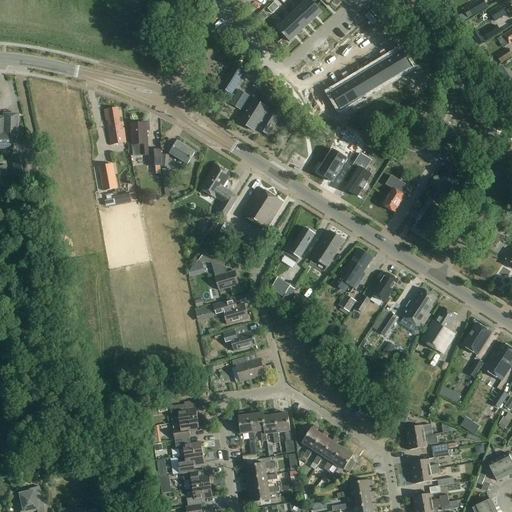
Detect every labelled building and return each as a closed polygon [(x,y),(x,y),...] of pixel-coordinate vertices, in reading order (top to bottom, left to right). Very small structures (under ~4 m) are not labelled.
[(311,0),(306,0),(301,5),(314,19),(322,12),(311,0)] [(415,0),(391,0),(410,11),(415,0)] [(470,19),(489,8),(483,0),(482,0),(465,11),(470,19)] [(511,0),(508,3),(506,0),(489,12),(495,22),(509,13),(511,18),(511,17),(511,0)] [(314,19),(301,5),(293,13),(306,27),(314,19)] [(306,27),(293,13),(284,21),(298,35),(306,27)] [(298,35),(284,21),(277,28),(290,42),(298,35)] [(488,41),(502,33),(498,26),(484,34),(488,41)] [(511,28),(503,35),(508,43),(511,40),(511,28)] [(479,46),(485,43),(478,30),(472,33),(479,46)] [(502,65),(511,57),(511,53),(509,49),(497,57),(502,65)] [(402,51),(393,57),(403,73),(412,68),(402,51)] [(393,57),(384,62),(394,78),(403,73),(393,57)] [(494,61),(489,65),(492,70),(497,67),(494,61)] [(384,62),(375,67),(385,84),(394,78),(384,62)] [(231,94),(245,71),(234,64),(220,88),(231,94)] [(375,67),(367,73),(376,89),(385,84),(375,67)] [(502,85),(511,79),(505,71),(497,76),(502,85)] [(367,73),(358,78),(367,94),(376,89),(367,73)] [(358,78),(349,83),(359,99),(367,94),(358,78)] [(349,83),(340,88),(350,105),(359,99),(349,83)] [(340,88),(331,94),(341,110),(350,105),(340,88)] [(239,92),(231,104),(240,110),(248,98),(239,92)] [(271,111),(253,99),(239,122),(254,131),(256,128),(269,136),(280,116),(279,115),(281,111),(273,106),(271,111)] [(118,112),(117,109),(104,111),(105,121),(109,120),(110,126),(107,127),(110,145),(126,142),(121,111),(118,112)] [(17,141),(18,114),(4,114),(4,118),(0,117),(0,148),(4,149),(13,149),(13,141),(17,141)] [(131,124),(133,157),(149,156),(149,167),(162,166),(161,150),(148,151),(147,131),(149,131),(148,123),(147,122),(140,122),(140,124),(131,124)] [(428,137),(422,148),(430,153),(436,142),(428,137)] [(188,164),(195,152),(178,142),(170,154),(188,164)] [(339,174),(342,169),(348,159),(333,150),(318,173),(333,182),(339,174)] [(355,175),(346,190),(358,197),(362,189),(364,190),(368,183),(367,183),(372,175),(365,171),(372,161),(361,154),(350,171),(355,175)] [(451,154),(449,157),(462,164),(463,162),(451,154)] [(16,178),(30,174),(26,156),(12,160),(16,178)] [(104,192),(119,190),(114,165),(100,167),(104,192)] [(225,218),(238,197),(223,187),(231,175),(216,165),(201,189),(216,199),(216,198),(224,202),(217,213),(225,218)] [(0,178),(9,176),(7,166),(0,167),(0,178)] [(471,180),(475,173),(465,167),(461,173),(471,180)] [(171,191),(171,173),(162,173),(163,191),(171,191)] [(429,186),(444,196),(451,185),(436,175),(429,186)] [(468,179),(458,195),(464,199),(474,184),(468,179)] [(413,190),(399,181),(394,189),(383,205),(395,213),(405,197),(407,198),(413,190)] [(265,230),(283,203),(259,187),(241,215),(265,230)] [(113,197),(105,198),(106,210),(132,207),(131,199),(114,201),(113,197)] [(437,207),(439,204),(432,199),(424,210),(423,209),(416,220),(417,221),(411,230),(419,235),(437,207)] [(437,207),(419,235),(426,240),(432,231),(434,232),(448,209),(439,204),(437,207)] [(281,255),(282,255),(287,258),(295,263),(298,257),(299,258),(304,250),(305,251),(315,235),(304,228),(295,243),(290,240),(281,255)] [(327,267),(344,241),(330,232),(312,258),(327,267)] [(357,281),(372,258),(358,250),(345,270),(343,268),(332,284),(345,293),(350,286),(355,290),(360,282),(357,281)] [(211,256),(201,254),(198,260),(211,264),(219,290),(239,285),(235,271),(226,273),(226,272),(227,271),(227,269),(225,270),(224,267),(225,268),(227,261),(210,257),(211,256)] [(292,274),(296,269),(284,261),(281,266),(292,274)] [(190,276),(192,276),(205,270),(202,263),(196,262),(189,274),(190,276)] [(390,294),(398,281),(387,274),(378,286),(377,285),(371,295),(385,304),(391,295),(390,294)] [(287,303),(295,290),(278,279),(271,290),(283,298),(282,299),(287,303)] [(410,302),(401,317),(404,319),(402,322),(407,325),(409,322),(413,324),(410,329),(416,333),(428,314),(427,314),(431,307),(430,306),(435,298),(421,289),(412,304),(410,302)] [(301,316),(309,301),(298,295),(290,309),(301,316)] [(350,317),(352,314),(350,313),(357,303),(346,296),(339,306),(342,308),(340,311),(350,317)] [(363,314),(372,300),(364,296),(356,309),(363,314)] [(230,308),(228,302),(213,306),(216,316),(224,314),(227,325),(248,319),(244,304),(230,308)] [(401,302),(393,308),(397,313),(405,307),(401,302)] [(448,331),(457,316),(443,308),(434,322),(433,321),(421,341),(442,355),(454,335),(448,331)] [(393,329),(400,318),(391,313),(384,323),(393,329)] [(478,356),(492,333),(476,324),(462,346),(478,356)] [(341,330),(338,335),(346,340),(348,335),(341,330)] [(252,332),(236,337),(235,331),(223,334),(226,344),(232,342),(234,352),(256,346),(252,332)] [(507,368),(511,359),(511,349),(504,344),(497,355),(494,353),(484,369),(502,381),(510,370),(507,368)] [(388,345),(381,355),(387,358),(393,348),(388,345)] [(247,363),(245,357),(232,361),(234,367),(236,367),(241,382),(265,375),(260,359),(247,363)] [(433,372),(438,363),(433,360),(428,369),(433,372)] [(475,378),(484,364),(476,360),(468,374),(475,378)] [(500,409),(509,395),(502,391),(493,405),(500,409)] [(195,403),(170,407),(172,424),(198,420),(195,403)] [(399,425),(405,412),(398,409),(393,422),(399,425)] [(251,415),(254,433),(261,432),(262,442),(267,441),(266,435),(263,413),(256,414),(255,411),(250,411),(251,415)] [(275,415),(278,433),(285,432),(287,442),(291,441),(290,432),(291,431),(288,413),(280,415),(280,411),(275,411),(275,415)] [(254,433),(251,415),(244,416),(243,412),(238,413),(242,435),(249,434),(250,444),(255,443),(254,433)] [(263,413),(266,435),(273,434),(275,444),(279,443),(278,433),(275,415),(268,416),(268,412),(263,413)] [(505,434),(511,422),(511,419),(507,416),(498,430),(505,434)] [(175,441),(189,438),(188,433),(199,431),(198,420),(172,424),(175,441)] [(431,424),(405,428),(407,440),(433,435),(431,424)] [(312,450),(322,435),(316,431),(318,428),(313,425),(309,433),(303,430),(297,440),(308,447),(303,456),(307,459),(312,450)] [(324,432),(322,435),(312,450),(318,454),(313,463),(317,465),(323,457),(332,441),(326,438),(328,434),(324,432)] [(161,442),(160,434),(152,435),(153,443),(161,442)] [(433,435),(407,440),(409,451),(426,448),(426,446),(439,444),(437,435),(433,436),(433,435)] [(189,438),(175,441),(176,448),(176,450),(179,449),(180,456),(185,456),(203,453),(201,442),(190,444),(189,438)] [(332,441),(323,457),(328,460),(323,469),(327,472),(333,463),(342,448),(336,444),(338,441),(334,438),(332,441)] [(342,448),(333,463),(339,467),(333,476),(338,478),(343,470),(349,473),(355,463),(350,459),(353,455),(346,451),(348,447),(344,445),(342,448)] [(433,453),(449,450),(448,445),(432,447),(433,453)] [(449,450),(433,453),(434,460),(453,457),(452,450),(449,450)] [(182,473),(194,471),(194,465),(204,464),(203,453),(185,456),(185,457),(177,458),(180,473),(182,473)] [(511,461),(509,454),(498,458),(507,477),(511,474),(511,461)] [(248,473),(245,474),(246,479),(249,478),(267,476),(266,469),(276,467),(275,462),(269,463),(268,458),(258,460),(252,461),(253,465),(247,466),(248,473)] [(498,458),(488,463),(497,481),(507,477),(498,458)] [(413,473),(439,469),(438,465),(429,466),(428,459),(411,462),(413,473)] [(166,467),(158,468),(159,477),(167,476),(166,467)] [(439,469),(413,473),(414,484),(432,481),(431,475),(439,473),(439,469)] [(194,471),(182,473),(184,481),(185,490),(193,489),(211,486),(209,475),(198,477),(197,471),(195,471),(194,471)] [(291,473),(290,473),(292,485),(300,484),(298,472),(291,473)] [(248,491),(251,490),(269,487),(268,481),(278,479),(277,474),(267,476),(249,478),(250,485),(247,486),(248,491)] [(167,476),(159,477),(161,493),(171,492),(168,475),(167,476)] [(439,487),(455,484),(454,479),(438,481),(439,487)] [(352,496),(370,493),(368,486),(372,485),(371,480),(350,484),(351,491),(341,493),(342,498),(352,496)] [(187,506),(200,505),(202,504),(201,499),(212,497),(211,486),(193,489),(194,497),(186,498),(187,506)] [(269,487),(251,490),(252,497),(248,498),(249,503),(253,502),(271,500),(270,492),(280,491),(279,486),(269,487)] [(36,509),(37,510),(37,511),(44,511),(39,487),(24,490),(24,493),(19,494),(21,504),(19,504),(20,511),(33,511),(33,510),(36,509)] [(352,496),(353,503),(343,505),(343,506),(344,510),(354,508),(372,505),(370,498),(374,497),(373,492),(370,493),(352,496)] [(445,503),(450,502),(449,495),(440,497),(440,499),(432,501),(430,494),(413,497),(415,508),(434,504),(445,503)] [(472,508),(474,511),(490,511),(495,510),(491,499),(472,508)] [(434,504),(415,508),(415,511),(433,511),(433,509),(441,508),(442,511),(451,510),(450,502),(445,503),(434,504)]
